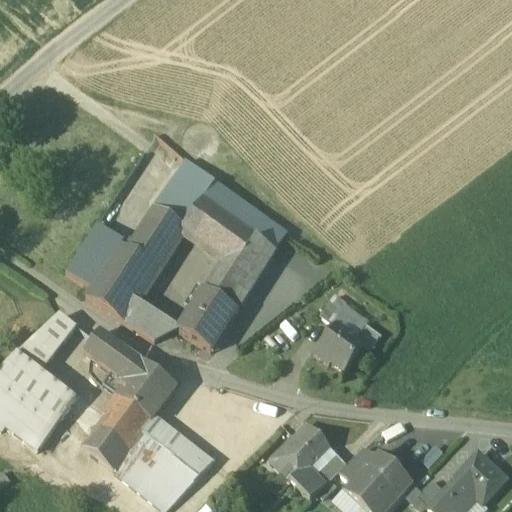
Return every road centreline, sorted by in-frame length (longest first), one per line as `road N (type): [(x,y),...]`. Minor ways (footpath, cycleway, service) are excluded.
road 1 (residential): [(0,249),(144,354),(296,404),(511,432)]
road 2 (residential): [(121,0),(0,99)]
